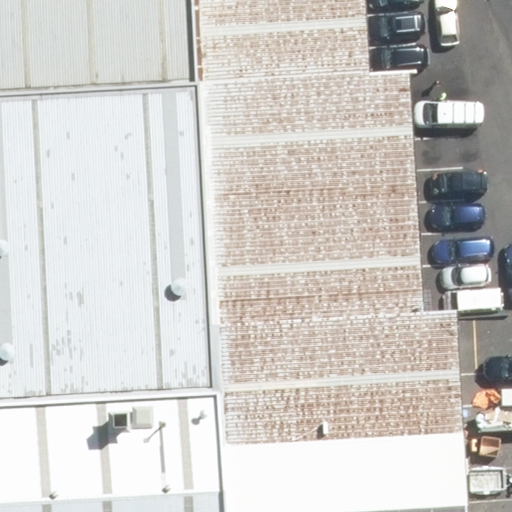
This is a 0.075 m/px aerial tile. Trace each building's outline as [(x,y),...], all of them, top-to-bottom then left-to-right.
[(183,0),(0,0),(0,98),(188,87),(183,0)] [(363,0),(189,0),(195,88),(368,79),(363,0)] [(368,79),(195,88),(209,330),(417,318),(403,76),(368,79)] [(0,403),(206,391),(188,87),(0,98),(0,403)] [(417,318),(209,330),(219,511),(461,511),(450,317),(417,318)] [(213,511),(206,391),(0,403),(0,511),(213,511)]
